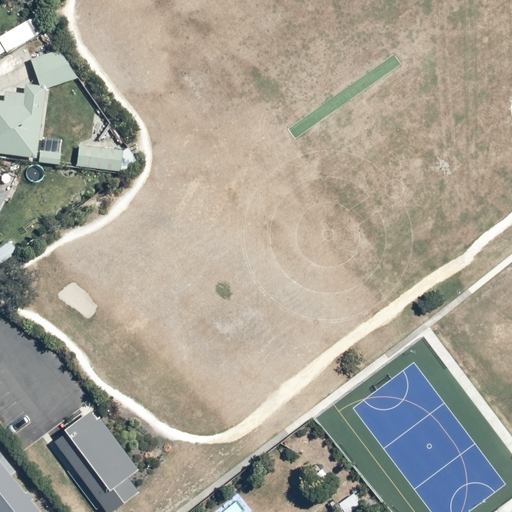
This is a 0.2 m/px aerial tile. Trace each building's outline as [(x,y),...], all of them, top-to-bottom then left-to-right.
[(0,154),(36,161),(45,108),(41,107),(44,92),(75,78),(61,47),(30,61),(42,88),(27,85),(25,96),(3,92),(2,102),(0,101),(0,154)] [(125,151),(79,146),(76,167),(123,173),(125,151)] [(0,190),(0,180),(4,174),(0,171),(0,210),(8,195),(0,190)] [(0,243),(0,266),(20,252),(9,237),(0,243)] [(148,458),(100,390),(68,413),(116,480),(148,458)] [(39,511),(12,476),(15,474),(1,456),(0,456),(0,511),(39,511)] [(355,490),(333,506),(337,511),(361,511),(368,507),(355,490)]
